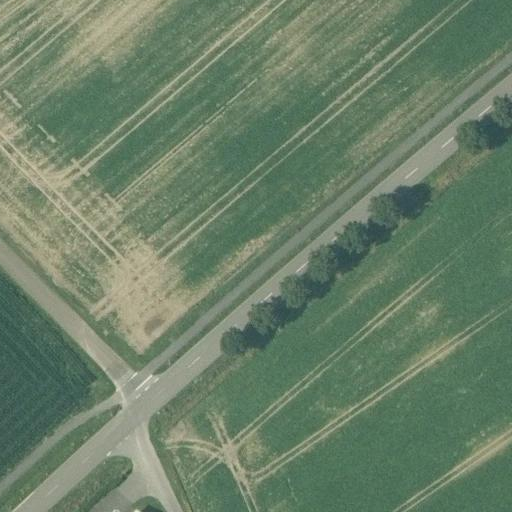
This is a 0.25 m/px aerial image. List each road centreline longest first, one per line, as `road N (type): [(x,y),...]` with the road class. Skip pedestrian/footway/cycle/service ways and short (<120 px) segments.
road 1 (tertiary): [(511,88),(152,401)]
road 2 (unclassified): [(152,401),(0,252)]
road 3 (tertiary): [(126,424),(31,511)]
